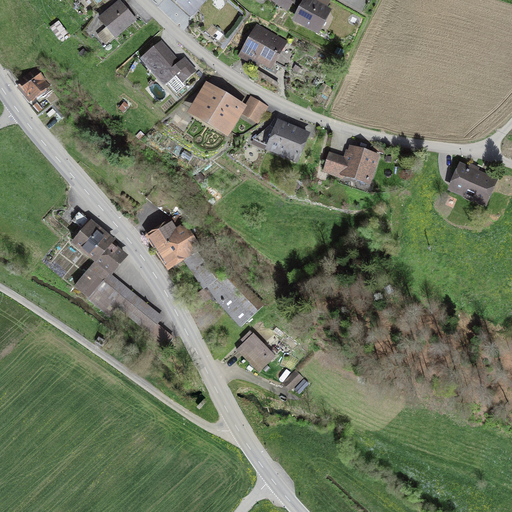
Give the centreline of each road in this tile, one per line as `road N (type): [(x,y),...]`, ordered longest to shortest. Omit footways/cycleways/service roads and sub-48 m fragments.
road 1 (secondary): [(272,484),(138,254),(0,86)]
road 2 (residential): [(139,0),(241,81),(322,121),(379,139),(487,153)]
